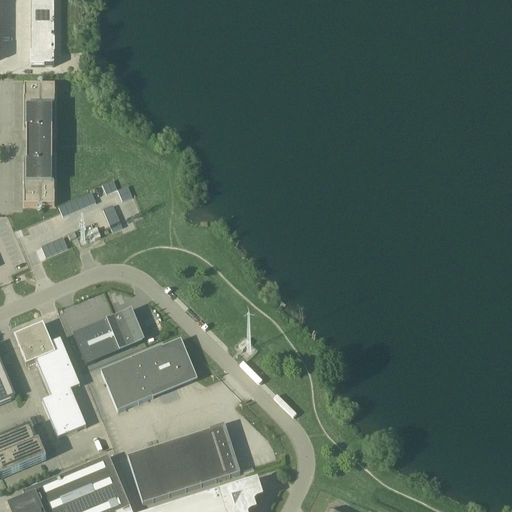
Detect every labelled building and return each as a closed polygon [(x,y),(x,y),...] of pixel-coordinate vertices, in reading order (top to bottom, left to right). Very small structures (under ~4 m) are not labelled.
[(30,0),(31,68),(54,68),(53,0),(30,0)] [(23,132),(26,132),(52,132),(54,132),(54,87),(24,87),(23,132)] [(51,162),(52,132),(26,132),(26,162),(23,162),(23,207),(54,207),(54,162),(51,162)] [(113,182),(107,184),(112,194),(117,192),(113,182)] [(106,197),(112,194),(107,184),(102,186),(106,197)] [(127,188),(117,192),(120,198),(130,193),(127,188)] [(132,199),(130,193),(120,198),(122,203),(132,199)] [(86,197),(90,207),(96,205),(92,194),(86,197)] [(80,199),(85,209),(90,207),(86,197),(80,199)] [(75,201),(79,212),(85,209),(80,199),(75,201)] [(69,204),(74,214),(79,212),(75,201),(69,204)] [(69,204),(64,206),(68,217),(74,214),(69,204)] [(62,219),(68,217),(64,206),(58,209),(62,219)] [(102,211),(104,217),(115,212),(112,207),(102,211)] [(115,212),(104,217),(107,222),(117,218),(115,212)] [(117,218),(107,222),(109,228),(120,224),(117,218)] [(122,229),(120,224),(109,228),(112,234),(122,229)] [(101,240),(96,228),(91,230),(95,242),(101,240)] [(74,233),(67,236),(69,242),(76,239),(74,233)] [(63,239),(57,242),(62,252),(67,249),(63,239)] [(52,244),(56,254),(62,252),(57,242),(52,244)] [(46,246),(51,257),(56,254),(52,244),(46,246)] [(45,259),(51,257),(46,246),(41,249),(45,259)] [(144,343),(144,342),(142,343),(141,337),(139,332),(138,330),(140,329),(138,324),(136,325),(135,323),(133,318),(129,313),(132,312),(131,311),(73,335),(87,367),(144,343)] [(85,428),(70,392),(79,388),(60,341),(50,344),(43,326),(14,338),(26,367),(35,363),(50,399),(41,402),(57,440),(85,428)] [(245,341),(238,348),(242,352),(249,345),(245,341)] [(184,380),(187,376),(188,372),(188,367),(187,362),(184,358),(181,355),(176,352),(172,351),(167,351),(163,352),(162,349),(101,374),(117,414),(153,400),(152,396),(177,386),(181,384),(184,380)] [(0,404),(14,398),(0,364),(0,404)] [(225,480),(239,476),(223,428),(210,432),(128,459),(143,506),(225,480)] [(0,480),(43,463),(29,430),(0,442),(0,480)] [(130,511),(108,458),(22,494),(25,502),(10,508),(11,511),(130,511)] [(162,511),(257,511),(255,505),(255,504),(256,503),(257,502),(258,502),(264,500),(258,482),(162,511)]
